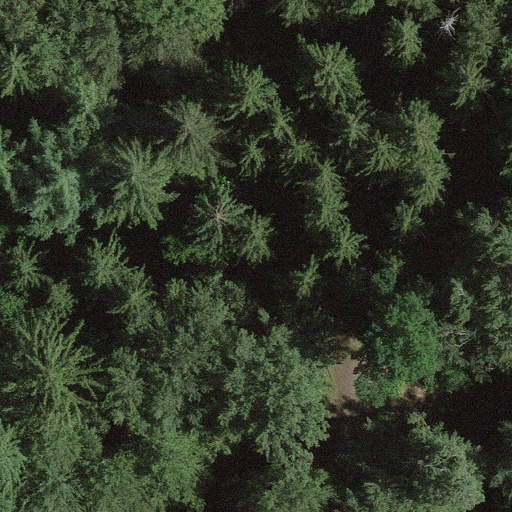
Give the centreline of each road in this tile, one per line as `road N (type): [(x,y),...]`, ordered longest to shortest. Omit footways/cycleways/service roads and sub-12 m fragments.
road 1 (track): [(0,406),(397,361)]
road 2 (track): [(397,361),(348,511)]
road 3 (track): [(397,361),(511,309)]
